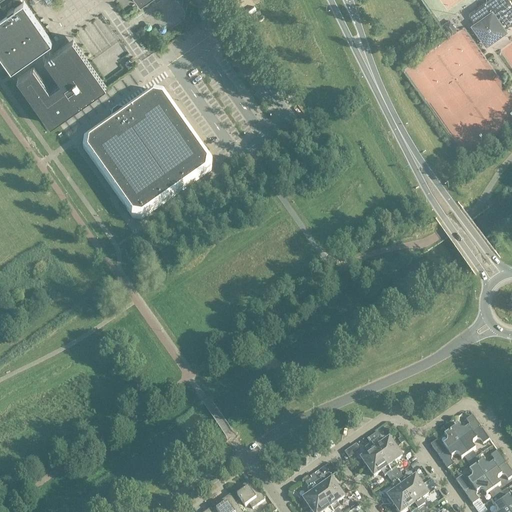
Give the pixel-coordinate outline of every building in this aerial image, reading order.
[(0,0),(0,50),(12,68),(53,39),(24,0),(140,0),(141,1),(142,0),(0,0)] [(511,22),(511,4),(509,0),(492,12),(491,11),(473,24),(486,43),(504,30),(503,29),(511,22)] [(73,37),(45,57),(62,80),(51,88),(34,64),(17,76),(51,124),(107,85),(73,37)] [(164,94),(155,92),(130,110),(131,112),(127,115),(125,112),(121,115),(118,111),(115,113),(118,117),(114,120),(116,123),(112,126),(110,123),(85,141),(84,150),(120,201),(132,219),(142,221),(211,172),(212,163),(200,145),(164,94)] [(452,422),(447,425),(460,443),(481,428),(479,426),(478,427),(476,423),(477,422),(472,416),(466,421),(469,425),(468,428),(465,430),(462,430),(459,426),(456,428),(452,422)] [(460,443),(447,425),(443,428),(447,434),(444,436),(447,440),(447,443),(443,446),(440,445),(437,441),(431,446),(436,453),(437,452),(438,455),(437,455),(439,458),(460,443)] [(483,431),(481,428),(460,443),(473,461),(477,458),(473,452),(476,450),(473,446),(473,443),(477,440),(480,441),(483,445),(489,440),(484,433),(483,434),(482,431),(483,431)] [(373,436),(368,439),(382,458),(396,448),(389,439),(382,444),(378,439),(377,441),(373,436)] [(382,458),(368,439),(363,443),(367,448),(365,449),(368,454),(361,459),(368,468),(382,458)] [(473,461),(460,443),(439,458),(441,460),(442,459),(443,462),(442,462),(448,470),(454,465),(451,461),(452,458),(455,455),(458,456),(461,460),(464,458),(468,464),(473,461)] [(402,457),(396,448),(382,458),(395,477),(400,474),(396,469),(398,468),(395,463),(402,457)] [(345,452),(345,453),(349,458),(354,455),(350,449),(345,452)] [(481,463),(477,458),(473,461),(485,478),(506,464),(504,461),(503,462),(499,456),(500,456),(497,452),(491,456),(494,460),(493,463),(490,466),(487,465),(484,461),(481,463)] [(395,477),(382,458),(368,468),(374,477),(381,472),(385,477),(387,476),(390,481),(395,477)] [(485,478),(473,461),(468,464),(472,469),(469,471),(472,476),(472,479),(468,481),(465,481),(462,477),(456,481),(461,489),(462,488),(463,490),(463,491),(464,493),(485,478)] [(508,466),(506,464),(485,478),(498,496),(502,493),(498,487),(501,485),(498,481),(498,478),(502,476),(505,476),(508,480),(511,477),(511,472),(509,468),(508,469),(507,467),(508,466)] [(403,478),(400,474),(395,477),(408,496),(422,486),(416,477),(409,482),(405,477),(403,478)] [(315,477),(311,480),(324,499),(338,489),(332,480),(324,485),(321,480),(319,481),(315,477)] [(408,496),(395,477),(390,481),(393,485),(391,487),(395,492),(388,497),(394,506),(408,496)] [(498,496),(485,478),(464,493),(466,495),(467,495),(468,497),(467,498),(473,505),(479,501),(476,497),(477,494),(480,491),(483,491),(486,496),(489,494),(493,499),(498,496)] [(324,499),(311,480),(306,484),(309,488),(307,490),(311,495),(303,500),(310,509),(324,499)] [(237,496),(245,507),(249,505),(253,509),(265,501),(251,481),(244,485),(247,489),(237,496)] [(429,495),(422,486),(408,496),(419,511),(425,511),(426,511),(423,507),(425,505),(421,500),(429,495)] [(344,498),(338,489),(324,499),(333,511),(340,511),(339,510),(341,508),(337,503),(344,498)] [(506,499),(502,493),(498,496),(508,511),(511,511),(511,500),(511,501),(509,497),(506,499)] [(224,500),(226,504),(216,511),(217,511),(241,511),(230,495),(224,500)] [(419,511),(408,496),(394,506),(398,511),(404,511),(408,510),(409,511),(419,511)] [(508,511),(498,496),(493,499),(491,500),(496,506),(494,507),(497,511),(487,511),(508,511)] [(333,511),(324,499),(310,509),(311,511),(333,511)]
